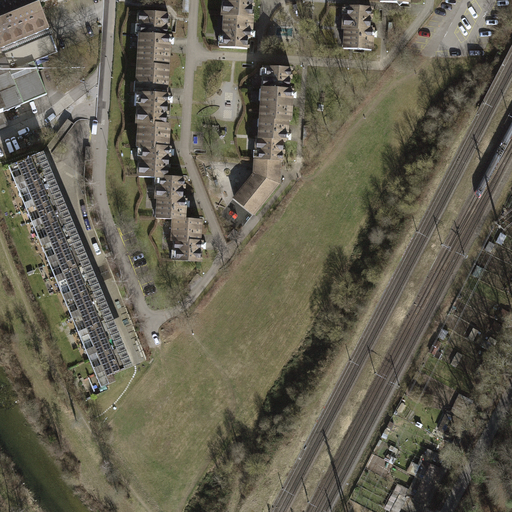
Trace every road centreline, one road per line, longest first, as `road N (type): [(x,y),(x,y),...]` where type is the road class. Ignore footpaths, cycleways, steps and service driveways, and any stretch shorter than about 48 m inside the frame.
road 1 (residential): [(111,0),(101,192),(149,323)]
road 2 (unclassified): [(511,389),(445,511)]
